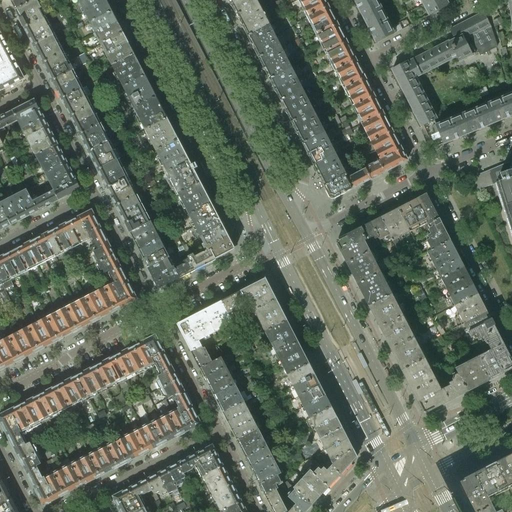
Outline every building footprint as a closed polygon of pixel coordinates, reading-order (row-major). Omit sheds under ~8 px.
[(12,0),(10,1),(14,10),(33,0),(12,0)] [(36,0),(33,0),(14,10),(19,19),(41,8),(36,0)] [(83,11),(105,0),(79,0),(78,1),(83,11)] [(90,24),(113,11),(107,0),(105,0),(83,11),(90,24)] [(255,0),(240,0),(230,5),(236,16),(258,5),(255,0)] [(287,8),(283,0),(278,0),(274,3),(279,12),(287,8)] [(297,0),(296,0),(301,9),(319,0),(297,0)] [(324,0),(319,0),(301,9),(306,18),(328,7),(324,0)] [(381,10),(376,0),(354,0),(364,19),(381,10)] [(448,6),(445,0),(420,0),(427,12),(430,10),(431,14),(429,15),(429,16),(448,6)] [(258,5),(236,16),(241,27),(263,15),(258,5)] [(328,7),(306,18),(310,27),(333,16),(328,7)] [(41,8),(19,19),(23,27),(45,17),(41,8)] [(495,8),(488,11),(491,17),(498,13),(495,8)] [(394,34),(381,10),(364,19),(376,43),(394,34)] [(95,34),(118,23),(119,22),(113,11),(90,24),(95,34)] [(483,13),(464,23),(470,36),(480,55),(497,47),(490,25),(483,13)] [(263,15),(241,27),(247,37),(268,26),(263,15)] [(333,16),(310,27),(315,36),(337,25),(333,16)] [(45,17),(23,27),(28,36),(50,25),(45,17)] [(503,23),(500,17),(493,21),(495,26),(503,23)] [(100,44),(123,33),(124,32),(119,22),(118,23),(95,34),(100,44)] [(449,30),(455,40),(462,36),(464,40),(470,36),(464,23),(449,30)] [(50,25),(28,36),(33,45),(54,34),(50,25)] [(337,25),(315,36),(319,45),(342,34),(337,25)] [(268,26),(247,37),(252,48),(274,37),(268,26)] [(106,55),(128,43),(129,43),(124,32),(123,33),(100,44),(106,55)] [(54,34),(33,45),(37,54),(59,43),(54,34)] [(342,34),(319,45),(324,54),(346,42),(342,34)] [(415,77),(456,56),(459,61),(472,54),(464,40),(462,36),(455,40),(450,42),(449,41),(407,63),(415,77)] [(274,37),(252,48),(258,59),(279,47),(274,37)] [(346,42),(324,54),(328,62),(351,51),(346,42)] [(59,43),(37,54),(42,63),(64,52),(59,43)] [(112,66),(135,54),(129,43),(128,43),(106,55),(112,66)] [(15,62),(11,55),(7,46),(0,49),(0,60),(1,62),(0,62),(0,64),(2,68),(15,62)] [(279,47),(258,59),(263,69),(285,58),(279,47)] [(351,51),(328,62),(333,72),(355,60),(351,51)] [(64,52),(42,63),(46,72),(68,61),(64,52)] [(117,77),(139,65),(140,65),(135,54),(112,66),(117,77)] [(285,58),(263,69),(269,80),(290,69),(285,58)] [(355,60),(333,72),(338,80),(360,69),(355,60)] [(68,61),(46,72),(51,81),(73,70),(68,61)] [(24,79),(15,62),(2,68),(11,86),(24,79)] [(436,119),(420,87),(415,77),(407,63),(407,62),(392,70),(421,127),(434,120),(436,119)] [(11,86),(2,68),(0,64),(0,85),(2,90),(11,86)] [(123,88),(145,76),(146,75),(140,65),(139,65),(117,77),(123,88)] [(290,69),(269,80),(274,91),(296,79),(290,69)] [(360,69),(338,80),(342,89),(364,78),(360,69)] [(73,70),(51,81),(55,89),(77,78),(73,70)] [(128,98),(151,87),(152,86),(146,75),(145,76),(123,88),(128,98)] [(77,78),(55,89),(60,98),(82,87),(77,78)] [(364,78),(342,89),(347,98),(369,87),(364,78)] [(64,107),(86,96),(91,93),(90,92),(96,89),(97,90),(101,88),(97,79),(82,87),(60,98),(64,107)] [(296,79),(274,91),(280,101),(301,90),(296,79)] [(134,109),(156,98),(157,97),(152,86),(151,87),(128,98),(134,109)] [(338,108),(327,86),(323,88),(327,97),(323,99),(326,104),(330,102),(334,110),(338,108)] [(369,87),(347,98),(352,107),(374,96),(369,87)] [(301,90),(280,101),(285,112),(307,101),(301,90)] [(511,115),(511,94),(486,105),(494,123),(511,115)] [(69,116),(91,105),(86,96),(64,107),(69,116)] [(374,96),(352,107),(356,116),(378,105),(374,96)] [(139,120),(162,108),(163,108),(157,97),(156,98),(134,109),(139,120)] [(34,100),(12,112),(17,122),(17,121),(39,109),(34,100)] [(307,101),(285,112),(291,123),(312,111),(307,101)] [(91,105),(69,116),(73,124),(95,113),(91,105)] [(378,105),(356,116),(361,125),(383,113),(378,105)] [(494,123),(486,105),(461,115),(468,133),(494,123)] [(145,130),(168,119),(163,108),(162,108),(139,120),(145,130)] [(17,121),(17,122),(21,129),(43,118),(39,109),(17,121)] [(312,111),(291,123),(296,133),(318,122),(312,111)] [(12,112),(0,117),(0,130),(4,128),(10,125),(17,122),(12,112)] [(95,113),(73,124),(78,134),(100,122),(95,113)] [(383,113),(361,125),(365,134),(387,122),(383,113)] [(468,133),(461,115),(436,126),(437,129),(442,143),(443,144),(468,133)] [(43,118),(21,129),(26,139),(48,127),(43,118)] [(150,141),(174,130),(168,119),(145,130),(150,141)] [(434,120),(421,127),(424,132),(425,131),(432,149),(435,147),(442,143),(437,129),(436,126),(434,120)] [(100,122),(78,134),(83,142),(105,131),(100,122)] [(318,122),(296,133),(302,144),(323,133),(318,122)] [(387,122),(365,134),(370,142),(392,131),(387,122)] [(10,125),(4,128),(8,136),(14,133),(10,125)] [(48,127),(26,139),(30,147),(53,136),(48,127)] [(156,152),(179,141),(179,140),(174,130),(150,141),(156,152)] [(105,131),(83,142),(88,152),(109,141),(105,131)] [(392,131),(370,142),(375,151),(397,140),(392,131)] [(323,133),(302,144),(307,154),(329,143),(323,133)] [(0,135),(0,145),(3,144),(5,149),(9,147),(2,134),(0,135)] [(53,136),(30,147),(35,156),(57,145),(53,136)] [(162,163),(184,152),(185,151),(179,140),(179,141),(156,152),(162,163)] [(397,140),(375,151),(379,160),(382,159),(401,149),(397,140)] [(109,141),(88,152),(92,160),(114,149),(109,141)] [(329,143),(307,154),(313,165),(334,154),(329,143)] [(57,145),(35,156),(39,165),(62,154),(57,145)] [(114,149),(92,160),(97,169),(118,158),(114,149)] [(401,149),(382,159),(379,160),(377,160),(384,173),(407,161),(401,149)] [(167,174),(190,163),(191,162),(185,151),(184,152),(162,163),(167,174)] [(62,154),(39,165),(44,173),(66,162),(62,154)] [(338,160),(335,155),(334,154),(313,165),(318,176),(340,164),(338,160)] [(118,158),(97,169),(101,178),(123,167),(118,158)] [(384,173),(377,160),(364,168),(370,180),(384,173)] [(66,162),(44,173),(49,182),(71,171),(66,162)] [(173,185),(195,173),(196,173),(191,162),(190,163),(167,174),(173,185)] [(507,163),(470,178),(475,190),(498,183),(511,228),(511,173),(511,171),(511,170),(511,164),(511,163),(510,163),(509,162),(508,162),(507,163)] [(3,172),(14,167),(12,163),(1,169),(3,172)] [(340,164),(318,176),(324,187),(344,176),(346,176),(340,164)] [(11,178),(21,173),(18,166),(7,171),(11,178)] [(351,175),(345,178),(351,190),(370,180),(364,168),(362,166),(349,172),(351,175)] [(123,167),(101,178),(106,187),(128,176),(123,167)] [(71,171),(49,182),(53,190),(53,191),(54,191),(54,190),(75,180),(71,171)] [(178,196),(201,184),(202,184),(196,173),(195,173),(173,185),(178,196)] [(128,176),(106,187),(110,196),(132,185),(128,176)] [(344,176),(324,187),(329,198),(330,198),(330,199),(331,199),(332,199),(333,199),(351,190),(345,178),(344,176)] [(54,190),(54,191),(59,200),(80,189),(75,180),(54,190)] [(159,191),(154,180),(149,183),(154,193),(159,191)] [(184,206),(207,195),(202,184),(201,184),(178,196),(184,206)] [(132,185),(110,196),(115,205),(137,193),(132,185)] [(25,189),(16,194),(27,216),(36,212),(31,202),(31,201),(25,189)] [(44,195),(41,197),(31,201),(31,202),(36,212),(59,200),(54,191),(53,191),(53,190),(44,195)] [(137,193),(115,205),(120,214),(141,202),(137,193)] [(27,216),(16,194),(7,199),(19,221),(27,216)] [(190,218),(212,206),(213,206),(207,195),(184,206),(190,218)] [(437,220),(428,202),(426,199),(425,196),(415,201),(425,221),(428,225),(430,224),(437,220)] [(19,221),(7,199),(0,202),(0,206),(10,225),(19,221)] [(425,221),(415,201),(406,206),(416,226),(425,221)] [(141,202),(120,214),(124,223),(146,211),(141,202)] [(10,225),(0,206),(0,228),(1,230),(10,225)] [(195,228),(218,217),(219,216),(213,206),(212,206),(190,218),(195,228)] [(416,226),(406,206),(397,210),(409,233),(410,232),(409,230),(416,226)] [(91,210),(89,212),(87,213),(86,212),(83,213),(83,215),(78,217),(90,239),(91,239),(91,238),(103,232),(103,231),(101,230),(99,226),(99,225),(98,221),(97,221),(92,213),(91,210)] [(409,233),(397,210),(387,215),(399,238),(409,233)] [(146,211),(124,223),(129,231),(151,220),(146,211)] [(399,238),(387,215),(379,220),(387,236),(389,235),(392,241),(399,238)] [(201,239),(223,228),(224,227),(219,216),(218,217),(195,228),(201,239)] [(90,239),(78,217),(75,219),(74,218),(69,221),(81,244),(90,239)] [(448,241),(442,229),(439,224),(441,223),(439,219),(437,220),(430,224),(432,227),(429,229),(429,232),(430,235),(427,236),(429,239),(426,241),(431,250),(448,241)] [(151,220),(129,231),(133,240),(155,229),(151,220)] [(387,236),(379,220),(360,229),(366,241),(373,237),(374,239),(377,238),(379,241),(387,236)] [(66,222),(65,224),(61,226),(72,248),(81,244),(69,221),(66,222)] [(72,248),(61,226),(57,228),(56,227),(51,230),(52,231),(63,253),(72,248)] [(207,248),(228,237),(229,237),(224,227),(223,228),(201,239),(206,249),(207,248)] [(155,229),(133,240),(138,249),(160,238),(155,229)] [(342,252),(364,241),(365,242),(366,241),(360,229),(338,241),(337,241),(336,241),(336,243),(337,243),(337,244),(342,252)] [(63,253),(52,231),(51,230),(48,232),(47,233),(43,235),(54,258),(63,253)] [(107,241),(107,240),(103,232),(91,238),(91,239),(92,240),(95,245),(97,249),(108,244),(107,241)] [(54,258),(43,235),(40,237),(38,237),(34,239),(34,240),(45,262),(54,258)] [(234,249),(233,247),(234,247),(229,237),(228,237),(207,248),(208,250),(209,249),(215,260),(234,249)] [(160,238),(138,249),(142,258),(164,246),(160,238)] [(45,262),(34,240),(34,239),(30,241),(30,242),(25,244),(37,267),(45,262)] [(364,241),(342,252),(347,263),(370,252),(365,242),(364,241)] [(448,241),(431,250),(426,253),(431,261),(453,250),(448,241)] [(37,267),(25,244),(22,246),(20,246),(16,248),(16,249),(28,271),(37,267)] [(94,264),(114,254),(112,250),(111,249),(108,244),(97,249),(93,252),(94,255),(91,257),(94,264)] [(164,246),(142,258),(147,267),(169,256),(164,246)] [(28,271),(16,249),(16,248),(7,253),(8,254),(19,276),(28,271)] [(187,256),(188,258),(195,270),(215,260),(209,249),(208,250),(207,248),(206,249),(194,255),(193,253),(187,256)] [(453,250),(431,261),(435,270),(458,259),(453,250)] [(370,252),(347,263),(353,274),(377,261),(372,251),(370,252)] [(405,251),(403,252),(397,255),(402,265),(411,261),(405,251)] [(19,276),(8,254),(7,253),(3,254),(3,256),(0,257),(0,260),(10,280),(19,276)] [(114,254),(94,264),(98,271),(102,269),(103,273),(108,270),(119,265),(117,260),(117,259),(114,254)] [(169,256),(147,267),(152,276),(174,265),(169,256)] [(184,263),(175,268),(179,278),(195,270),(188,258),(183,261),(184,263)] [(458,259),(435,270),(440,279),(462,268),(458,259)] [(10,280),(0,260),(0,282),(1,285),(10,280)] [(377,261),(353,274),(358,284),(383,272),(377,261)] [(119,265),(108,270),(114,282),(125,276),(126,276),(122,269),(121,269),(119,265)] [(174,265),(152,276),(158,289),(161,287),(179,278),(175,268),(174,265)] [(462,268),(440,279),(444,288),(467,277),(462,268)] [(383,272),(358,284),(364,295),(388,283),(383,272)] [(125,276),(114,282),(112,283),(124,306),(128,304),(130,304),(132,303),(133,301),(137,299),(131,289),(132,287),(130,284),(129,284),(127,280),(127,278),(126,276),(125,276)] [(467,277),(444,288),(449,297),(471,285),(467,277)] [(276,300),(271,289),(266,281),(265,279),(240,292),(245,303),(248,302),(253,312),(276,300)] [(56,280),(47,285),(49,289),(58,284),(56,280)] [(426,298),(417,280),(414,282),(423,300),(426,298)] [(124,306),(112,283),(103,287),(115,312),(120,309),(120,308),(124,306)] [(388,283),(364,295),(369,305),(393,293),(388,283)] [(471,285),(449,297),(454,306),(476,294),(471,285)] [(115,312),(103,287),(93,292),(106,315),(110,313),(111,314),(115,312)] [(106,315),(93,292),(84,297),(96,321),(101,319),(101,318),(106,315)] [(243,304),(245,303),(240,292),(229,297),(238,314),(241,313),(243,304)] [(393,293),(369,305),(374,316),(399,304),(393,293)] [(476,294),(454,306),(458,314),(480,303),(476,294)] [(84,297),(74,302),(86,325),(91,323),(92,324),(96,321),(84,297)] [(238,314),(229,297),(220,301),(232,324),(238,321),(237,318),(239,317),(238,314)] [(264,333),(287,321),(276,300),(253,312),(264,333)] [(232,324),(220,301),(212,306),(223,328),(227,326),(232,324)] [(74,302),(65,307),(77,331),(82,329),(82,327),(86,325),(74,302)] [(480,303),(458,314),(463,323),(485,312),(480,303)] [(399,304),(374,316),(380,327),(405,314),(399,304)] [(212,306),(203,310),(214,333),(223,328),(212,306)] [(77,331),(65,307),(55,312),(68,335),(72,333),(73,333),(77,331)] [(203,310),(194,315),(205,338),(214,333),(203,310)] [(68,335),(55,312),(46,317),(58,341),(63,339),(63,337),(68,335)] [(485,312),(463,323),(467,332),(489,320),(485,312)] [(405,314),(380,327),(386,338),(410,325),(405,314)] [(194,315),(186,319),(197,342),(198,341),(205,338),(194,315)] [(58,341),(46,317),(37,322),(48,345),(53,343),(54,343),(58,341)] [(197,342),(186,319),(176,324),(190,351),(201,346),(198,341),(197,342)] [(467,332),(462,334),(457,337),(460,342),(467,339),(470,344),(476,341),(495,331),(492,325),(493,325),(491,321),(490,321),(489,320),(467,332)] [(275,354),(298,343),(287,321),(264,333),(275,354)] [(48,345),(37,322),(27,327),(39,351),(44,348),(44,347),(48,345)] [(410,325),(386,338),(391,348),(416,336),(410,325)] [(27,327),(17,332),(29,355),(33,353),(35,353),(39,351),(27,327)] [(504,349),(495,331),(476,341),(479,347),(487,343),(490,350),(493,354),(504,349)] [(17,332),(8,337),(20,361),(25,358),(25,357),(29,355),(17,332)] [(163,349),(162,346),(160,346),(155,335),(151,337),(150,337),(147,338),(147,339),(143,341),(151,358),(163,352),(163,351),(163,349)] [(416,336),(391,348),(396,359),(421,346),(416,336)] [(8,337),(0,340),(0,344),(10,365),(14,363),(16,363),(20,361),(8,337)] [(154,364),(151,358),(143,341),(139,343),(137,343),(132,345),(133,346),(144,369),(154,364)] [(286,376),(309,364),(298,343),(275,354),(286,376)] [(0,344),(0,368),(1,371),(6,368),(6,367),(10,365),(0,344)] [(144,369),(133,346),(132,345),(128,348),(128,349),(124,351),(135,373),(144,369)] [(210,359),(219,354),(222,353),(216,345),(206,351),(204,347),(202,348),(201,346),(190,351),(198,366),(199,368),(212,362),(211,361),(210,359)] [(421,346),(396,359),(402,369),(427,357),(421,346)] [(504,349),(493,354),(490,350),(487,351),(499,374),(510,368),(511,368),(511,367),(511,364),(511,365),(504,349)] [(135,373),(124,351),(120,353),(118,353),(114,355),(114,356),(126,378),(135,373)] [(499,374),(487,351),(476,357),(488,380),(499,374)] [(171,364),(166,355),(165,355),(163,352),(151,358),(154,364),(155,363),(161,375),(172,369),(171,365),(171,364)] [(126,378),(114,356),(114,355),(109,358),(109,359),(104,361),(116,383),(126,378)] [(212,362),(199,368),(204,377),(225,366),(220,356),(211,361),(212,362)] [(427,357),(402,369),(407,380),(432,368),(427,357)] [(488,380),(476,357),(466,362),(477,385),(488,380)] [(116,383),(104,361),(101,363),(99,363),(95,365),(107,388),(116,383)] [(477,385),(466,362),(455,368),(456,371),(466,391),(477,385)] [(297,397),(320,385),(309,364),(286,376),(297,397)] [(90,367),(90,369),(85,371),(97,393),(107,388),(95,365),(90,367)] [(225,366),(204,377),(208,386),(230,375),(225,366)] [(432,368),(407,380),(413,391),(436,379),(438,378),(432,368)] [(161,375),(160,376),(157,377),(159,381),(155,383),(158,389),(178,379),(176,375),(175,374),(172,369),(161,375)] [(97,393),(85,371),(82,373),(80,372),(75,375),(76,376),(87,398),(97,393)] [(448,385),(443,387),(450,399),(466,391),(456,371),(453,372),(454,375),(452,376),(451,380),(452,381),(448,383),(448,385)] [(87,398),(76,376),(75,375),(71,377),(70,379),(66,381),(78,403),(87,398)] [(230,375),(208,386),(213,395),(235,384),(230,375)] [(183,390),(180,385),(181,383),(178,379),(158,389),(162,397),(166,395),(168,398),(171,396),(183,390)] [(436,379),(413,391),(418,402),(441,390),(440,389),(441,389),(436,379)] [(78,403),(66,381),(62,383),(61,382),(57,385),(69,408),(78,403)] [(235,384),(213,395),(217,404),(239,392),(235,384)] [(52,387),(51,388),(48,390),(59,412),(69,408),(57,385),(52,387)] [(308,419),(331,407),(320,385),(297,397),(308,419)] [(441,390),(418,402),(423,410),(423,411),(423,412),(425,413),(426,412),(427,411),(450,399),(443,387),(441,389),(440,389),(441,390)] [(48,390),(43,392),(42,392),(38,394),(39,395),(50,417),(59,412),(48,390)] [(192,407),(187,398),(183,390),(171,396),(177,408),(179,414),(192,407)] [(239,392),(217,404),(222,413),(244,401),(239,392)] [(50,417),(39,395),(38,394),(33,397),(32,398),(29,400),(40,422),(50,417)] [(158,399),(152,402),(151,402),(153,406),(154,405),(155,408),(158,406),(157,404),(160,402),(158,399)] [(40,422),(29,400),(24,402),(23,402),(19,404),(20,405),(31,427),(40,422)] [(244,401),(222,413),(226,422),(248,410),(244,401)] [(31,427),(20,405),(19,404),(14,407),(13,408),(10,410),(19,428),(21,432),(31,427)] [(108,416),(118,410),(116,407),(110,410),(109,409),(106,410),(108,416)] [(201,424),(195,413),(196,412),(194,409),(193,408),(192,407),(179,414),(188,431),(193,428),(194,429),(197,427),(197,426),(201,424)] [(319,440),(342,428),(331,407),(308,419),(319,440)] [(188,431),(179,414),(177,408),(168,413),(180,436),(184,434),(185,432),(188,431)] [(19,428),(10,410),(0,414),(0,415),(0,416),(0,421),(7,434),(19,428)] [(248,410),(226,422),(231,431),(253,419),(248,410)] [(168,413),(159,417),(171,440),(175,437),(176,438),(180,436),(168,413)] [(159,417),(150,422),(162,445),(166,443),(167,442),(171,440),(159,417)] [(104,418),(90,425),(52,444),(50,445),(52,449),(105,421),(104,418)] [(253,419),(231,431),(236,439),(258,428),(253,419)] [(52,444),(90,425),(88,422),(50,441),(52,444)] [(162,445),(150,422),(141,426),(153,449),(157,447),(159,447),(162,445)] [(153,449),(141,426),(133,431),(145,454),(148,452),(149,451),(153,449)] [(25,442),(20,433),(21,432),(19,428),(7,434),(14,448),(25,442)] [(258,428),(236,439),(240,448),(262,437),(258,428)] [(330,462),(353,450),(342,428),(319,440),(329,460),(330,462)] [(37,439),(46,434),(44,430),(35,435),(37,439)] [(133,431),(124,435),(135,458),(139,456),(141,456),(145,454),(133,431)] [(135,458),(124,435),(115,440),(127,463),(131,461),(131,460),(135,458)] [(262,437),(240,448),(245,457),(267,445),(262,437)] [(306,445),(301,437),(296,441),(300,448),(306,445)] [(127,463),(115,440),(105,445),(117,468),(127,463)] [(25,442),(14,448),(17,455),(17,457),(19,461),(20,460),(40,450),(36,444),(32,445),(30,442),(26,444),(25,442)] [(105,445),(97,449),(108,472),(113,469),(114,470),(117,468),(105,445)] [(267,445),(245,457),(249,466),(271,454),(267,445)] [(212,446),(194,454),(199,463),(194,466),(195,469),(218,457),(212,446)] [(97,449),(88,454),(100,477),(104,475),(104,474),(108,472),(97,449)] [(40,450),(20,460),(19,461),(22,466),(23,466),(26,471),(37,465),(41,463),(39,460),(43,458),(40,450)] [(328,487),(357,456),(353,450),(330,462),(329,460),(320,465),(319,466),(316,463),(309,470),(328,487)] [(52,459),(42,465),(43,468),(59,459),(57,456),(56,457),(54,453),(50,455),(52,459)] [(100,477),(88,454),(79,458),(91,481),(95,479),(96,479),(100,477)] [(194,454),(177,463),(183,474),(191,470),(194,466),(199,463),(194,454)] [(271,454),(249,466),(254,475),(276,463),(271,454)] [(218,457),(195,469),(200,477),(222,466),(218,457)] [(91,481),(79,458),(71,463),(83,486),(86,484),(87,483),(91,481)] [(511,467),(508,459),(497,465),(510,490),(511,489),(511,467)] [(83,486),(71,463),(62,467),(73,490),(77,488),(78,488),(83,486)] [(177,463),(165,469),(176,489),(180,487),(182,483),(180,481),(183,479),(184,476),(183,474),(177,463)] [(276,463),(254,475),(258,484),(277,474),(281,472),(276,463)] [(47,483),(44,476),(43,477),(37,465),(26,471),(35,489),(47,483)] [(497,465),(486,470),(498,493),(499,496),(510,490),(497,465)] [(222,466),(200,477),(204,486),(227,475),(222,466)] [(62,467),(53,472),(65,495),(68,493),(69,492),(73,490),(62,467)] [(165,469),(157,474),(167,494),(168,496),(177,491),(176,489),(165,469)] [(328,487),(309,470),(293,487),(295,489),(311,505),(328,487)] [(486,470),(475,476),(484,492),(488,499),(489,499),(498,493),(486,470)] [(65,495),(53,472),(44,476),(47,483),(56,499),(59,497),(61,497),(65,495)] [(167,494),(157,474),(145,480),(151,491),(152,493),(153,493),(152,496),(155,501),(159,499),(156,493),(158,492),(159,495),(162,496),(167,494)] [(277,474),(258,484),(264,495),(276,488),(279,487),(277,483),(281,482),(277,474)] [(227,475),(204,486),(209,495),(232,484),(227,475)] [(475,476),(463,482),(464,483),(464,486),(462,486),(469,500),(484,492),(475,476)] [(145,480),(128,489),(132,497),(139,494),(139,495),(140,494),(143,495),(151,491),(145,480)] [(56,499),(47,483),(35,489),(42,503),(42,502),(45,503),(46,504),(56,499)] [(232,484),(209,495),(214,504),(236,492),(232,484)] [(276,488),(264,495),(270,507),(282,501),(276,488)] [(8,489),(0,493),(0,504),(12,498),(8,489)] [(128,489),(115,495),(113,496),(114,499),(119,508),(140,497),(139,495),(139,494),(132,497),(128,489)] [(304,511),(311,505),(295,489),(288,496),(289,497),(296,503),(293,506),(292,507),(298,511),(304,511)] [(236,492),(214,504),(218,511),(219,511),(240,501),(236,492)] [(484,492),(469,500),(475,511),(483,511),(493,507),(489,499),(488,499),(484,492)] [(140,497),(119,508),(120,511),(132,511),(144,506),(140,497)] [(296,503),(289,497),(285,499),(293,506),(296,503)] [(12,498),(0,504),(0,511),(7,511),(17,507),(12,498)] [(240,501),(219,511),(241,511),(245,510),(240,501)] [(282,501),(270,507),(272,511),(288,511),(282,501)]
